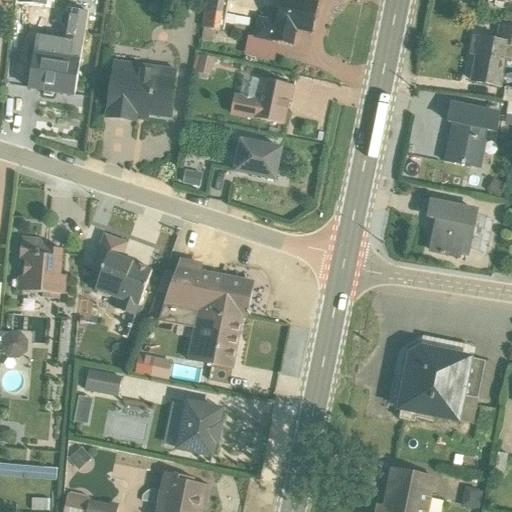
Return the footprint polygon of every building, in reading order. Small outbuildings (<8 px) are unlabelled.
[(204,0),(199,29),(202,29),(200,42),(211,44),(213,32),(223,34),(224,25),(247,29),(249,20),(225,16),(228,1),(232,1),(232,0),(204,0)] [(246,38),(243,57),(273,63),(277,44),(290,47),(293,31),(310,34),(316,6),(287,0),(280,0),(275,23),(257,19),(254,34),(252,34),(251,39),(246,38)] [(89,22),(89,19),(88,19),(89,7),(71,4),(64,45),(41,42),(39,55),(33,54),(29,77),(42,80),(40,92),(41,92),(42,97),(51,98),(53,94),(73,97),(81,50),(84,50),(86,36),(89,36),(91,23),(89,22)] [(476,57),(471,83),(501,89),(504,70),(511,71),(511,28),(498,26),(495,44),(473,40),(470,55),(476,57)] [(199,58),(196,75),(209,78),(213,61),(199,58)] [(113,63),(106,120),(133,124),(134,121),(146,122),(147,117),(168,119),(175,71),(113,63)] [(290,102),(293,89),(243,78),(240,96),(233,94),(229,116),(283,127),(288,102),(290,102)] [(511,89),(504,89),(502,102),(511,104),(511,89)] [(496,135),(499,116),(451,106),(447,124),(454,126),(453,135),(451,135),(445,162),(480,170),(485,143),(484,143),(486,134),(496,135)] [(280,151),(240,143),(233,174),(274,182),(280,151)] [(505,188),(493,181),(486,193),(497,200),(505,188)] [(475,213),(431,204),(428,220),(438,222),(435,233),(434,233),(430,253),(444,257),(444,256),(457,259),(458,257),(465,259),(475,213)] [(157,226),(149,246),(167,253),(175,233),(157,226)] [(126,245),(103,236),(97,253),(104,256),(98,274),(100,275),(94,292),(118,301),(115,311),(134,318),(151,273),(132,265),(132,264),(121,260),(126,245)] [(17,279),(16,293),(40,295),(40,300),(59,302),(60,296),(65,297),(66,278),(60,277),(62,251),(44,250),(44,251),(39,250),(40,241),(20,239),(18,263),(23,264),(22,279),(17,279)] [(245,318),(251,290),(246,284),(198,275),(200,268),(179,263),(176,276),(165,272),(157,294),(157,295),(165,298),(245,319),(245,318)] [(192,331),(186,362),(231,370),(241,318),(165,298),(157,323),(192,331)] [(125,363),(129,336),(115,334),(117,323),(93,319),(87,358),(125,363)] [(7,359),(19,360),(26,354),(27,343),(20,335),(0,334),(0,355),(4,355),(7,359)] [(486,403),(493,366),(484,364),(467,360),(469,348),(422,339),(419,350),(409,357),(398,411),(400,412),(398,421),(413,424),(415,415),(471,426),(476,401),(486,403)] [(84,393),(117,400),(121,379),(88,373),(84,393)] [(210,458),(213,444),(215,445),(219,427),(217,426),(220,413),(172,403),(162,447),(210,458)] [(479,409),(473,441),(492,444),(498,412),(479,409)] [(91,461),(80,449),(67,461),(77,473),(91,461)] [(507,456),(497,454),(493,475),(503,476),(507,456)] [(0,477),(57,479),(57,465),(0,463),(0,477)] [(428,511),(435,481),(391,472),(382,510),(376,509),(375,511),(428,511)] [(193,481),(162,475),(159,492),(152,491),(147,492),(142,496),(141,502),(156,505),(154,511),(199,511),(200,509),(199,508),(200,502),(206,503),(209,489),(193,485),(193,481)] [(464,489),(460,509),(473,511),(474,511),(475,511),(478,511),(480,502),(482,494),(478,494),(478,492),(464,489)] [(117,511),(119,507),(108,506),(89,502),(67,495),(62,511),(117,511)]
